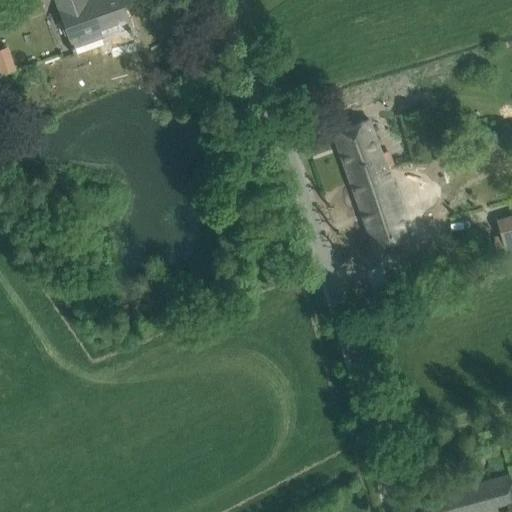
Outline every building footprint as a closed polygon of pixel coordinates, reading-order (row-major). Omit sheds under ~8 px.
[(57,0),(72,41),(100,31),(115,26),(114,24),(127,20),(129,27),(127,27),(128,28),(131,27),(121,0),(92,0),(87,2),(86,0),(57,0)] [(381,84),(388,107),(445,89),(438,66),(381,84)] [(427,108),(401,115),(414,164),(441,156),(427,108)] [(351,183),(388,169),(369,119),(332,133),(351,183)] [(388,169),(351,183),(377,252),(408,244),(401,213),(404,212),(388,169)] [(511,213),(496,218),(505,254),(511,252),(511,213)] [(502,477),(419,500),(422,511),(480,511),(505,505),(499,484),(503,483),(502,477)]
